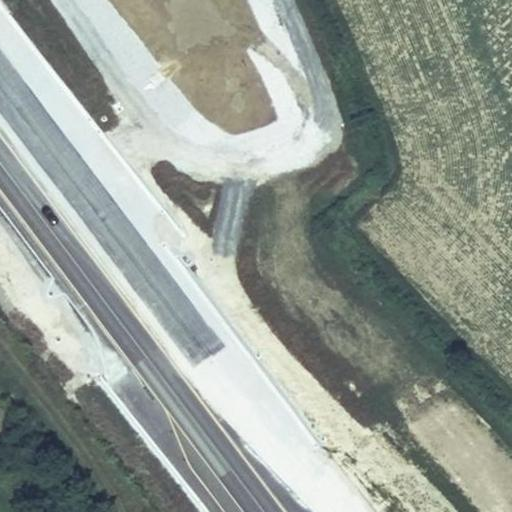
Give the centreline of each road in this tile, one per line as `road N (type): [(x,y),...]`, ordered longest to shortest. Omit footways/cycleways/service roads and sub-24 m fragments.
road 1 (motorway): [(322,511),(0,73)]
road 2 (motorway): [(0,156),(261,511)]
